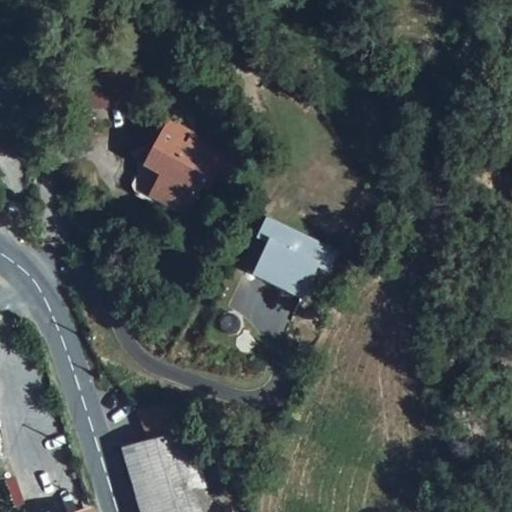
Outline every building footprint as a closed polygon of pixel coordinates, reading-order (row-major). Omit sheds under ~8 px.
[(130,109),(131,73),(79,72),(78,107),(130,109)] [(185,130),(170,123),(148,167),(163,175),(152,196),(188,214),(203,185),(210,189),(227,155),(193,138),(188,147),(179,142),(185,130)] [(163,175),(154,171),(135,208),(196,237),(219,193),(210,189),(203,185),(188,214),(152,196),(163,175)] [(264,247),(250,280),(301,302),(315,269),(329,275),(339,250),(264,219),(254,243),(264,247)] [(321,298),(327,275),(313,272),(308,295),(321,298)] [(232,511),(238,509),(231,485),(209,493),(188,424),(176,394),(138,410),(158,439),(124,450),(142,511),(232,511)]
